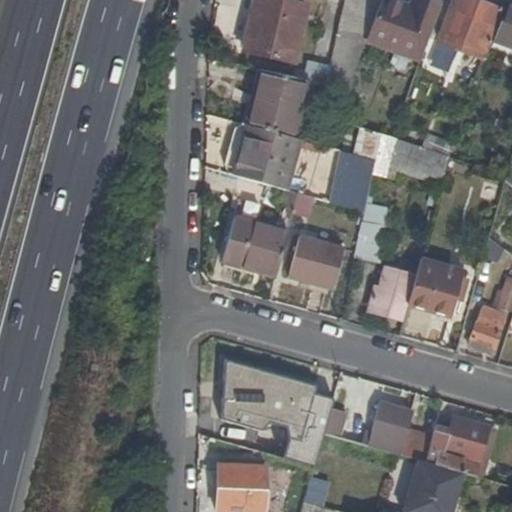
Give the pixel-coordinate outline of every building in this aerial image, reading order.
[(308,8),(275,0),(257,0),(246,52),(295,63),(308,8)] [(355,0),(325,88),(347,93),(366,42),(381,0),(355,0)] [(387,0),(381,0),(366,42),(421,62),(442,6),(425,0),(413,0),(410,9),(387,0)] [(436,48),(484,65),(490,49),(496,31),(494,30),(500,14),(501,10),(473,0),(452,0),(448,13),(449,13),(436,48)] [(503,24),(499,23),(496,31),(490,49),(511,56),(511,3),(510,3),(503,24)] [(250,127),(262,73),(257,72),(246,126),(250,127)] [(290,139),(302,82),(262,73),(250,127),(290,139)] [(232,177),(246,126),(238,124),(224,174),(232,177)] [(296,141),(290,139),(250,127),(246,126),(232,177),(282,191),(296,141)] [(373,164),(378,136),(357,130),(350,156),(373,164)] [(392,139),(379,135),(378,136),(373,164),(397,172),(400,163),(443,177),(449,158),(430,152),(392,139)] [(430,152),(449,158),(454,144),(435,136),(430,152)] [(291,173),(286,187),(314,196),(318,182),(291,173)] [(278,212),(292,216),(297,195),(284,191),(278,212)] [(297,195),(292,216),(306,219),(311,199),(297,195)] [(386,198),(374,196),(374,204),(385,205),(386,198)] [(253,271),(276,277),(287,233),(234,218),(223,263),(253,271)] [(361,221),(354,258),(381,263),(391,227),(381,224),(361,221)] [(344,248),(299,236),(288,278),(332,291),(344,248)] [(511,257),(499,248),(493,256),(511,272),(511,257)] [(463,273),(420,261),(407,307),(450,319),(463,273)] [(253,271),(223,263),(221,269),(251,277),(253,271)] [(379,290),(373,288),(368,309),(402,318),(413,278),(385,271),(379,290)] [(511,312),(511,310),(511,281),(508,280),(502,295),(497,308),(496,313),(482,308),(467,345),(485,352),(487,346),(493,349),(499,335),(501,324),(500,323),(505,310),(511,312)] [(497,308),(502,295),(498,293),(493,307),(497,308)] [(491,355),(493,349),(487,346),(485,352),(491,355)] [(316,388),(224,362),(220,422),(299,445),(316,388)] [(414,460),(424,463),(433,435),(408,428),(413,413),(379,403),(370,434),(367,447),(414,460)] [(323,435),(362,446),(366,432),(342,425),(345,412),(330,408),(323,435)] [(449,430),(435,426),(433,435),(424,463),(430,465),(477,478),(481,462),(478,461),(488,428),(488,427),(453,418),(449,430)] [(477,478),(482,480),(496,431),(488,428),(478,461),(481,462),(477,478)] [(362,446),(367,447),(370,434),(366,432),(362,446)] [(446,511),(457,473),(430,465),(424,463),(414,460),(399,511),(446,511)] [(263,511),(265,468),(217,467),(215,511),(263,511)]
